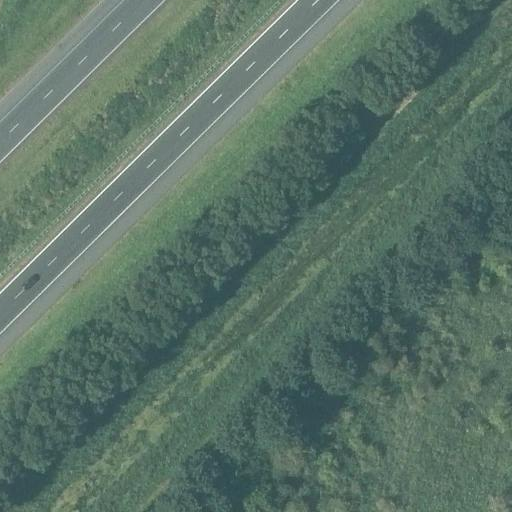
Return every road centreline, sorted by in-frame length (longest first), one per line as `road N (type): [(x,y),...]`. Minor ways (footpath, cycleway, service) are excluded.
road 1 (track): [(137,511),(511,117)]
road 2 (motorway): [(0,314),(321,0)]
road 3 (motorway): [(147,0),(0,144)]
